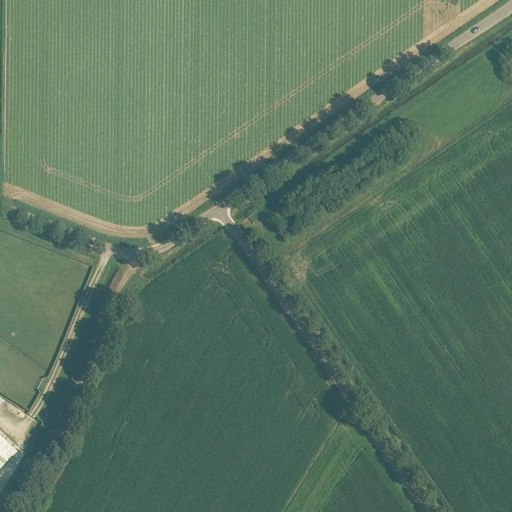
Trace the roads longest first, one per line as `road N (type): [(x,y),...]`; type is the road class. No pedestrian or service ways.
road 1 (unclassified): [(430,511),(223,208)]
road 2 (unclassified): [(223,208),(511,8)]
road 3 (track): [(250,220),(511,37)]
road 4 (track): [(133,254),(77,421),(24,511)]
road 5 (unclassified): [(223,208),(152,249),(127,254),(0,205)]
